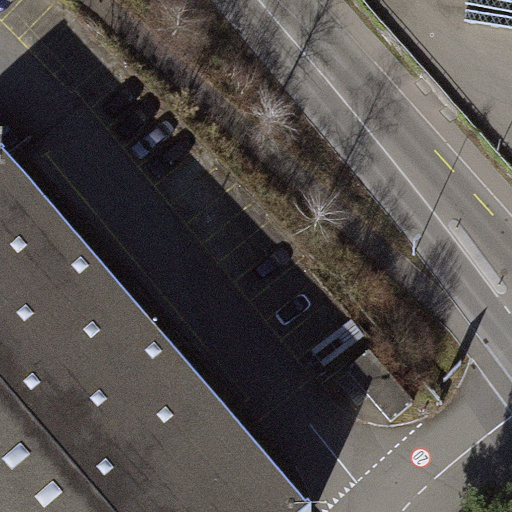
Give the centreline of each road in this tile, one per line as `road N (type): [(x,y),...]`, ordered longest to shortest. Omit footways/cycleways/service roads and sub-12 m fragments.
road 1 (unknown): [(378,511),(0,61)]
road 2 (tertiary): [(260,0),(511,300)]
